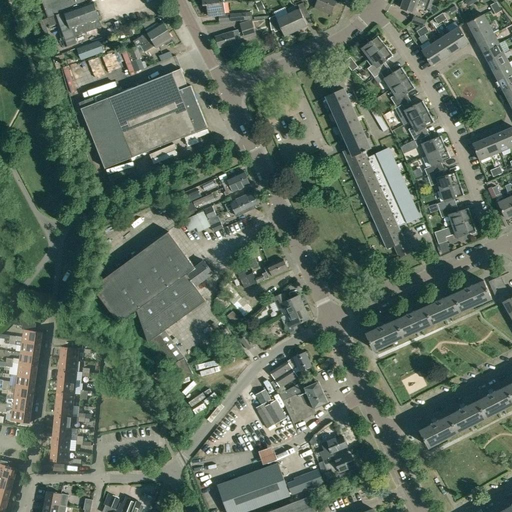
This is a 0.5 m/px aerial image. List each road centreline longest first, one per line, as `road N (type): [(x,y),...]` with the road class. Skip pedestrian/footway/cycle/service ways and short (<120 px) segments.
road 1 (residential): [(331,321),(226,90)]
road 2 (residential): [(171,470),(257,366),(331,321)]
road 3 (unknown): [(331,44),(419,210)]
road 4 (residential): [(331,321),(496,247)]
road 5 (residential): [(226,90),(331,44),(373,10)]
road 6 (residential): [(420,79),(473,45),(511,119)]
road 7 (residential): [(383,433),(511,368)]
road 8 (residential): [(34,447),(52,317)]
road 9 (residential): [(383,433),(331,321)]
